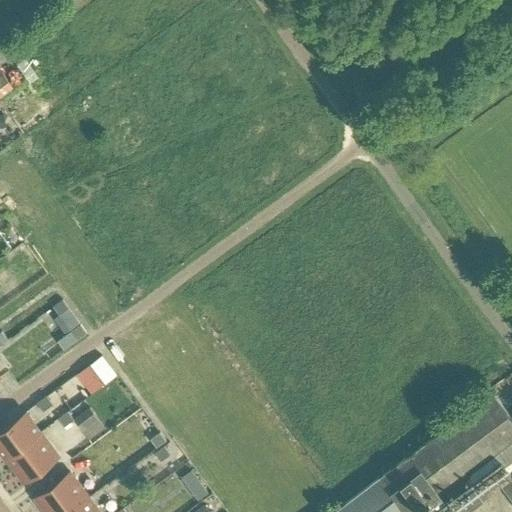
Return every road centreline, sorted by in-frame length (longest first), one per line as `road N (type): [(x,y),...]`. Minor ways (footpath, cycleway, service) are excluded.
road 1 (unclassified): [(0,410),(364,140)]
road 2 (residential): [(511,338),(364,140)]
road 3 (unclassified): [(364,140),(263,0)]
